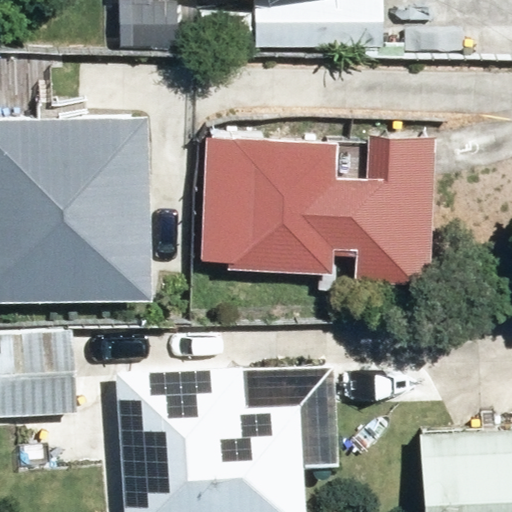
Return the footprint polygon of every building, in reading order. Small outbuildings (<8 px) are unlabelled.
[(385,0),(253,0),(252,35),(384,40),(385,0)] [(150,104),(0,102),(0,286),(148,288),(150,104)] [(355,238),(354,271),(433,274),(439,122),(371,120),(369,163),(359,162),(360,152),(338,151),(339,128),(208,123),(203,246),(238,248),(238,258),(333,262),(334,237),(355,238)] [(77,317),(0,320),(0,410),(81,407),(77,317)] [(309,511),(307,454),(340,452),(336,348),(297,349),(120,357),(127,511),(309,511)] [(511,511),(511,418),(427,421),(428,511),(511,511)]
